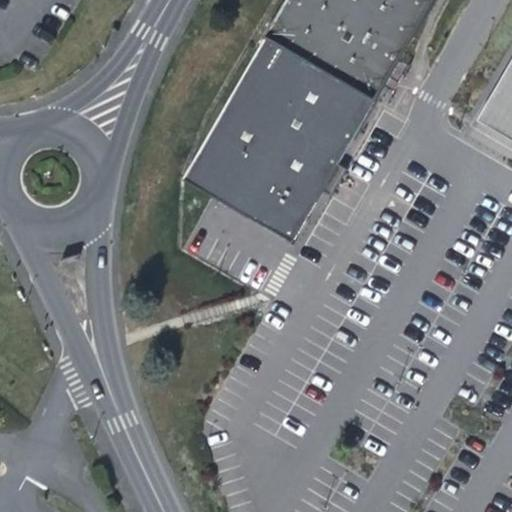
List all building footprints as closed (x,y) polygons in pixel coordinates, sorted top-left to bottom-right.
[(283,0),(264,34),(372,99),(375,94),(390,68),(430,0),(283,0)] [(372,99),(264,34),(174,187),(283,251),(313,199),(330,171),(372,99)] [(511,59),(474,124),(503,140),(511,123),(511,59)] [(399,73),(390,68),(375,94),(383,99),(392,84),(399,73)] [(511,123),(503,140),(511,145),(511,123)] [(338,176),(330,171),(313,199),(322,204),(328,194),(338,176)]
